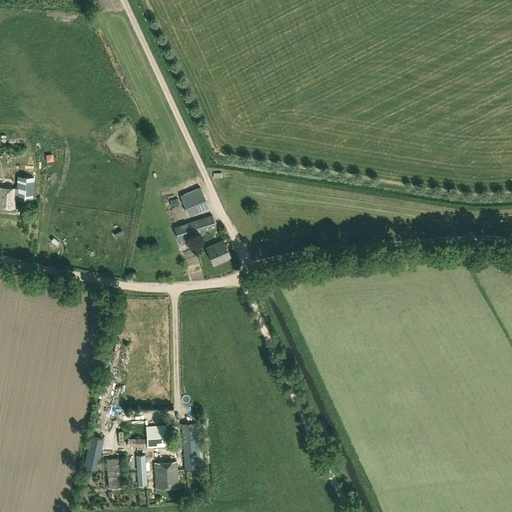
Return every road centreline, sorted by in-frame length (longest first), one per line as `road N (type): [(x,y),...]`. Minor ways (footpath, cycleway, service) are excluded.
road 1 (track): [(241,277),(243,257),(123,0)]
road 2 (track): [(348,511),(241,277)]
road 3 (track): [(241,277),(141,288),(0,259)]
